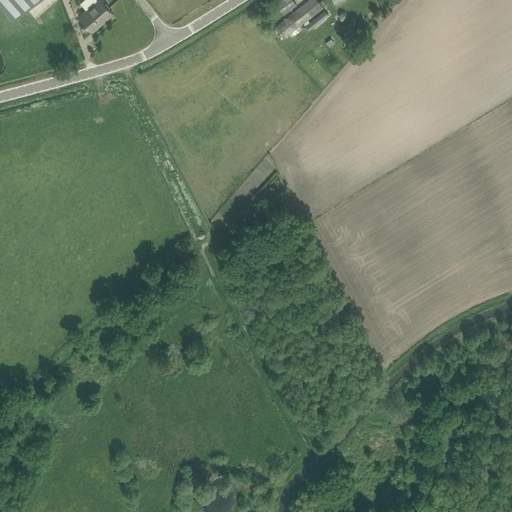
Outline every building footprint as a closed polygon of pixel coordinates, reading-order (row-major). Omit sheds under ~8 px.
[(34,0),(0,0),(0,2),(14,18),(34,0)] [(113,13),(101,0),(97,0),(79,16),(93,31),(113,13)] [(308,19),(323,7),(326,4),(322,0),(319,2),(317,0),(308,0),(276,27),(284,38),(293,31),(295,33),(300,29),(298,27),(304,22),(306,24),(310,21),(308,19)] [(284,13),(293,6),(297,4),(294,0),(279,0),(276,2),(284,13)] [(306,25),(310,30),(329,15),(325,10),(306,25)] [(348,18),(344,12),(339,15),(342,21),(348,18)] [(335,44),(332,38),(327,42),(331,47),(335,44)]
